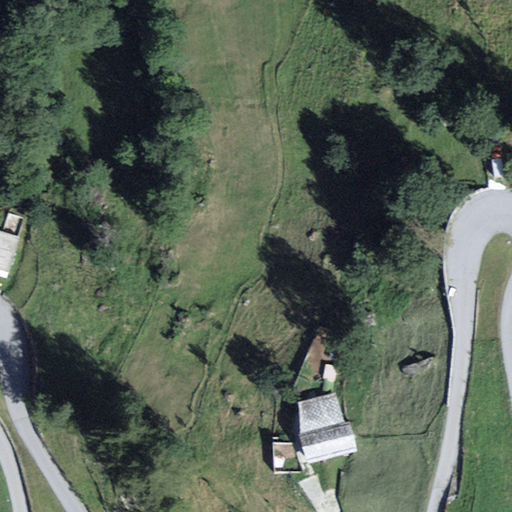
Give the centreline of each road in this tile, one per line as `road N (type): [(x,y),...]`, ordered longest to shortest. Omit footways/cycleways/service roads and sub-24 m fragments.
road 1 (residential): [(435,511),(463,355),(465,238),(483,214),(511,212)]
road 2 (residential): [(0,320),(12,346),(20,415),(77,511)]
